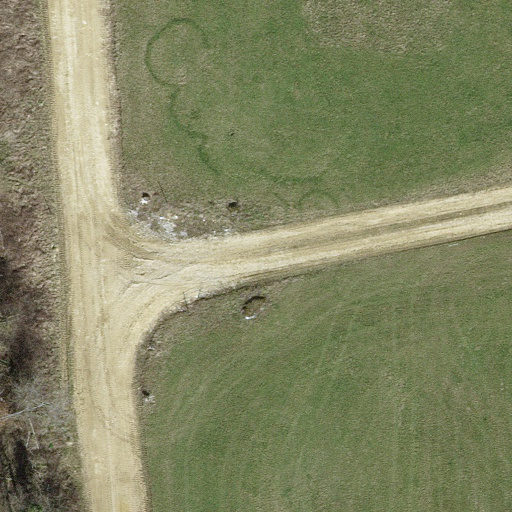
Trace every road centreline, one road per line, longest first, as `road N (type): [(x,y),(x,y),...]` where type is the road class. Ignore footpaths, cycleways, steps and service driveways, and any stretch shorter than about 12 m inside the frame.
road 1 (track): [(74,0),(113,511)]
road 2 (track): [(98,294),(100,287),(511,197)]
